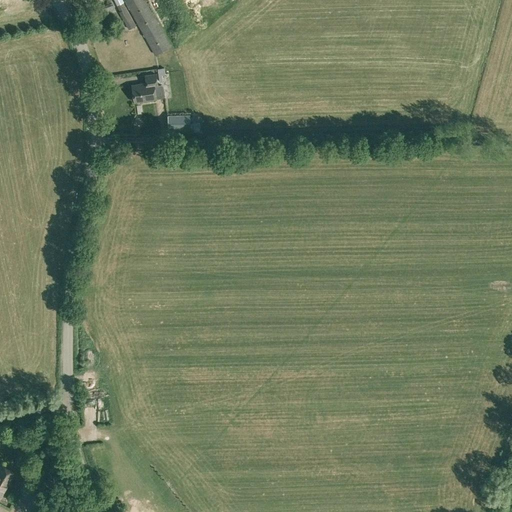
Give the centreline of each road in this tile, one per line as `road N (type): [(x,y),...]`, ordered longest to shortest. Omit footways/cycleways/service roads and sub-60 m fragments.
road 1 (tertiary): [(101,511),(73,439),(67,364),(93,99),(83,50),(57,0)]
road 2 (track): [(465,134),(94,139)]
